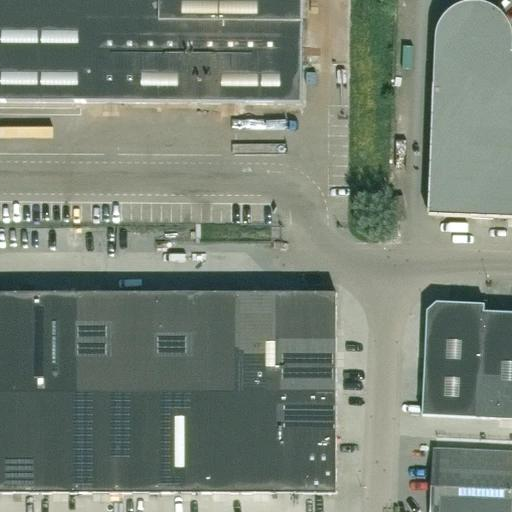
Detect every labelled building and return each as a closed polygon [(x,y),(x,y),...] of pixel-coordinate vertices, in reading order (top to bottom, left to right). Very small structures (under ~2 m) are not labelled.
[(0,0),(0,103),(300,106),(301,0),(0,0)] [(432,86),(427,203),(427,217),(511,220),(511,55),(510,54),(511,43),(510,32),(506,22),(499,14),(490,8),(480,4),(469,4),(458,6),(449,12),(441,20),(436,29),(434,40),(432,86)] [(274,394),(335,394),(335,294),(323,294),(323,291),(305,291),(305,294),(74,294),(74,394),(114,394),(154,394),(194,394),(234,394),(274,394)] [(74,394),(74,294),(0,293),(0,394),(34,394),(74,394)] [(425,312),(420,417),(478,420),(483,313),(483,306),(435,304),(425,312)] [(511,314),(483,313),(478,420),(511,421),(511,314)] [(0,494),(34,495),(34,394),(0,394),(0,494)] [(74,394),(34,394),(34,495),(74,495),(74,394)] [(114,495),(114,394),(74,394),(74,495),(114,495)] [(154,495),(154,394),(114,394),(114,495),(154,495)] [(194,394),(154,394),(154,495),(194,495),(194,394)] [(234,394),(194,394),(194,495),(234,495),(234,394)] [(274,394),(234,394),(234,495),(274,495),(274,444),(274,394)] [(335,394),(274,394),(274,444),(335,445),(335,394)] [(335,495),(335,445),(274,444),(274,495),(335,495)] [(511,511),(511,510),(511,454),(434,451),(431,511),(511,511)]
